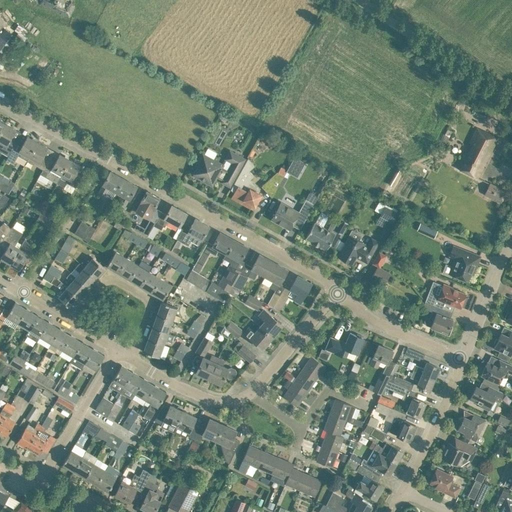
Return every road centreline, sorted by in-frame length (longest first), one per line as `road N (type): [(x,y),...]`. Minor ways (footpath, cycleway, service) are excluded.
road 1 (residential): [(340,290),(104,156)]
road 2 (unclassified): [(511,104),(359,0)]
road 3 (residential): [(126,357),(150,310),(147,299),(108,279),(69,322)]
road 4 (residential): [(23,293),(104,156)]
road 5 (residential): [(39,482),(117,352)]
road 6 (residential): [(402,490),(463,359)]
road 7 (residential): [(463,359),(375,323),(340,290)]
road 8 (residential): [(252,393),(207,399),(126,357)]
road 9 (residential): [(340,290),(252,393)]
road 10 (residential): [(463,359),(511,238)]
